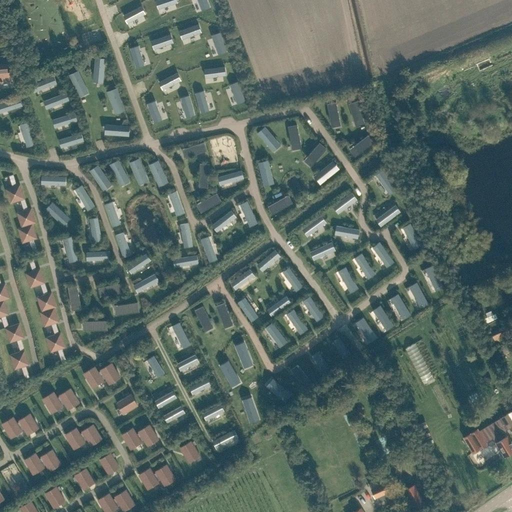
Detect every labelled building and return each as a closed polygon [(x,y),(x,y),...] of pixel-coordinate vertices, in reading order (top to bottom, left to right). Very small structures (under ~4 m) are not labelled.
[(176,0),(154,0),(157,9),(177,2),(176,0)] [(207,0),(197,0),(201,10),(210,7),(207,0)] [(141,5),(123,15),(127,23),(145,13),(141,5)] [(198,23),(177,30),(180,39),(201,31),(198,23)] [(219,32),(210,34),(217,55),(226,52),(219,32)] [(173,42),(170,33),(149,41),(152,49),(173,42)] [(137,45),(128,47),(134,68),(143,66),(137,45)] [(106,59),(97,58),(95,82),(104,83),(106,59)] [(7,64),(0,64),(0,81),(1,82),(1,83),(3,83),(3,82),(8,81),(8,86),(9,86),(7,64)] [(203,68),(204,77),(226,75),(225,66),(203,68)] [(80,71),(72,75),(82,97),(90,93),(80,71)] [(181,80),(176,72),(157,82),(161,90),(181,80)] [(59,84),(55,75),(33,84),(36,92),(59,84)] [(237,81),(228,84),(236,104),(244,101),(237,81)] [(118,89),(109,92),(118,114),(126,111),(118,89)] [(202,90),(194,93),(200,114),(208,111),(202,90)] [(45,101),(48,109),(71,101),(68,92),(45,101)] [(187,95),(179,98),(185,118),(194,115),(187,95)] [(0,104),(0,109),(1,113),(24,106),(22,98),(0,104)] [(154,100),(146,103),(153,123),(161,121),(154,100)] [(356,100),(347,102),(354,125),(363,123),(356,100)] [(335,101),(326,102),(330,126),(339,124),(335,101)] [(53,120),(56,128),(79,122),(77,113),(53,120)] [(29,121),(21,124),(28,147),(36,144),(29,121)] [(296,123),(287,125),(291,149),(300,147),(296,123)] [(107,125),(106,134),(130,136),(131,127),(107,125)] [(264,126),(257,131),(272,150),(279,144),(264,126)] [(60,140),(63,148),(86,142),(84,133),(60,140)] [(348,150),(354,156),(372,141),(366,134),(348,150)] [(180,149),(183,158),(206,150),(203,141),(180,149)] [(303,159),(310,165),(326,147),(319,141),(303,159)] [(138,158),(129,161),(139,183),(147,180),(138,158)] [(157,159),(149,163),(159,185),(167,181),(157,159)] [(267,159),(258,161),(264,184),(273,182),(267,159)] [(118,160),(110,164),(121,185),(129,181),(118,160)] [(314,175),(319,182),(338,167),(333,160),(314,175)] [(209,162),(200,161),(198,185),(207,186),(209,162)] [(97,164),(90,169),(104,189),(111,183),(97,164)] [(217,176),(220,184),(243,177),(240,168),(217,176)] [(381,169),(374,174),(387,194),(395,189),(381,169)] [(42,175),(41,184),(65,185),(66,176),(42,175)] [(20,183),(6,188),(10,203),(25,198),(20,183)] [(82,185),(74,189),(86,210),(94,205),(82,185)] [(175,189),(167,192),(176,215),(184,211),(175,189)] [(332,205),(337,212),(356,198),(351,191),(332,205)] [(195,204),(199,212),(220,200),(216,192),(195,204)] [(266,206),(271,213),(291,201),(287,193),(266,206)] [(246,200),(238,204),(249,225),(257,221),(246,200)] [(112,201),(103,204),(111,226),(120,223),(112,201)] [(51,202),(45,209),(63,225),(69,218),(51,202)] [(375,218),(380,226),(400,212),(394,204),(375,218)] [(21,226),(33,223),(37,222),(32,207),(17,212),(21,226)] [(211,224),(217,231),(236,216),(230,209),(211,224)] [(301,228),(306,235),(326,221),(320,214),(301,228)] [(97,216),(88,217),(92,241),(101,239),(97,216)] [(188,221),(179,223),(183,246),(192,245),(188,221)] [(37,238),(33,223),(21,226),(17,227),(22,242),(37,238)] [(336,224),(334,233),(358,237),(359,229),(336,224)] [(410,224),(402,228),(413,250),(421,245),(410,224)] [(122,231),(114,234),(122,256),(130,253),(122,231)] [(208,235),(200,239),(209,261),(217,258),(208,235)] [(71,236),(62,238),(68,261),(77,259),(71,236)] [(309,250),(313,259),(335,249),(331,241),(309,250)] [(379,242),(372,247),(386,266),(394,261),(379,242)] [(255,265),(261,272),(279,256),(273,249),(255,265)] [(110,259),(110,250),(85,251),(86,260),(110,259)] [(125,266),(130,273),(150,260),(145,252),(125,266)] [(361,252),(354,257),(367,277),(374,272),(361,252)] [(172,257),(174,266),(197,263),(196,254),(172,257)] [(433,264),(425,268),(435,290),(443,286),(433,264)] [(288,265),(281,270),(295,290),(302,285),(288,265)] [(40,267),(25,272),(30,287),(45,282),(40,267)] [(345,267),(337,271),(349,292),(357,287),(345,267)] [(228,282),(234,289),(253,275),(248,268),(228,282)] [(159,280),(154,273),(133,284),(138,292),(159,280)] [(417,281),(409,286),(420,307),(428,303),(417,281)] [(0,284),(0,300),(4,300),(10,298),(5,282),(0,284)] [(99,283),(98,292),(123,294),(123,285),(99,283)] [(75,285),(67,287),(72,310),(81,308),(75,285)] [(37,296),(42,310),(55,307),(57,306),(52,291),(37,296)] [(397,293),(389,298),(402,318),(410,314),(397,293)] [(266,309),(271,316),(290,302),(285,295),(266,309)] [(309,295),(302,301),(316,320),(323,315),(309,295)] [(245,297),(237,302),(250,322),(258,317),(245,297)] [(4,300),(0,300),(0,316),(9,314),(4,300)] [(138,310),(137,301),(113,305),(115,314),(138,310)] [(224,302),(215,305),(223,328),(232,325),(224,302)] [(380,304),(372,310),(386,329),(394,324),(380,304)] [(203,305),(194,309),(205,331),(213,327),(203,305)] [(55,307),(42,310),(40,311),(44,326),(60,321),(55,307)] [(292,309),(285,314),(300,333),(307,328),(292,309)] [(364,315),(357,320),(371,340),(378,334),(364,315)] [(498,319),(487,324),(496,342),(507,336),(498,319)] [(106,329),(106,320),(82,320),(82,329),(106,329)] [(273,321),(265,326),(279,346),(286,341),(273,321)] [(20,322),(5,327),(10,342),(25,337),(20,322)] [(181,347),(189,343),(179,322),(171,326),(181,347)] [(61,332),(46,337),(51,352),(66,347),(61,332)] [(338,335),(331,340),(344,359),(351,354),(338,335)] [(243,341),(234,345),(244,367),(252,363),(243,341)] [(25,349),(10,354),(15,369),(30,364),(25,349)] [(318,350),(311,354),(323,372),(330,367),(318,350)] [(153,354),(145,359),(156,377),(164,372),(153,354)] [(176,363),(180,370),(198,361),(194,354),(176,363)] [(227,360),(219,364),(232,385),(239,380),(227,360)] [(111,363),(100,370),(109,384),(120,377),(111,363)] [(297,363),(290,368),(302,386),(310,380),(297,363)] [(95,366),(84,373),(92,387),(103,380),(95,366)] [(188,386),(192,394),(210,385),(206,377),(188,386)] [(271,378),(266,385),(284,401),(290,394),(271,378)] [(70,388),(59,395),(68,409),(79,402),(70,388)] [(153,400),(158,408),(176,398),(171,390),(153,400)] [(54,391),(43,398),(51,412),(62,405),(54,391)] [(131,394),(117,402),(124,413),(138,405),(131,394)] [(250,396),(241,399),(249,422),(258,419),(250,396)] [(201,413),(206,420),(224,411),(220,403),(201,413)] [(162,415),(166,423),(185,413),(180,405),(162,415)] [(30,413),(19,420),(28,434),(39,427),(30,413)] [(485,443),(495,437),(498,442),(496,443),(505,457),(511,452),(511,443),(507,436),(506,436),(503,432),(511,426),(511,419),(508,413),(479,431),(477,429),(463,438),(473,453),(487,445),(485,443)] [(13,417),(2,423),(11,437),(22,430),(13,417)] [(93,424),(82,431),(91,445),(102,438),(93,424)] [(149,424),(138,431),(147,445),(158,438),(149,424)] [(76,427),(65,434),(74,448),(85,441),(76,427)] [(133,427),(122,434),(130,448),(141,441),(133,427)] [(211,440),(214,447),(236,437),(232,429),(211,440)] [(191,441),(180,447),(189,461),(200,455),(191,441)] [(52,449),(41,456),(50,470),(61,463),(52,449)] [(111,452),(100,459),(108,473),(119,466),(111,452)] [(36,453),(25,460),(33,474),(44,467),(36,453)] [(167,464),(156,471),(164,485),(175,478),(167,464)] [(86,468),(75,475),(84,489),(95,482),(86,468)] [(150,468),(139,475),(148,489),(159,482),(150,468)] [(391,490),(389,491),(385,482),(385,483),(383,477),(370,483),(372,488),(371,489),(375,498),(376,498),(378,503),(393,496),(391,490)] [(414,484),(397,493),(406,510),(413,507),(414,509),(424,504),(414,484)] [(56,486),(45,493),(54,507),(65,500),(56,486)] [(126,489),(115,496),(124,510),(135,503),(126,489)] [(109,493),(98,500),(105,511),(109,511),(118,507),(109,493)] [(38,511),(31,500),(20,507),(22,511),(38,511)]
